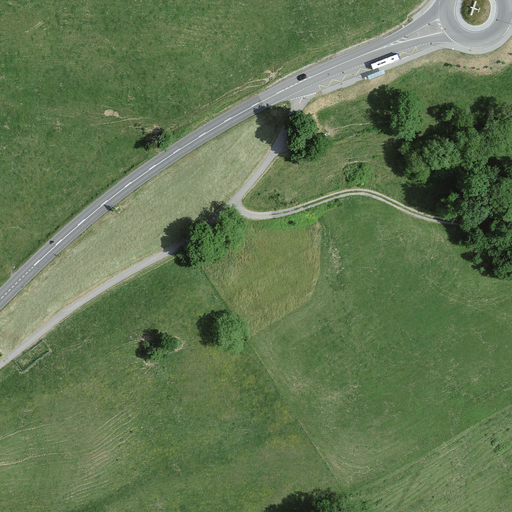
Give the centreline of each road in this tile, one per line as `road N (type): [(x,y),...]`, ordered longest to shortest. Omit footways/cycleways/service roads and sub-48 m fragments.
road 1 (residential): [(304,79),(274,150),(231,205),(64,312),(0,365)]
road 2 (primary): [(0,299),(102,204),(180,148),(304,79)]
